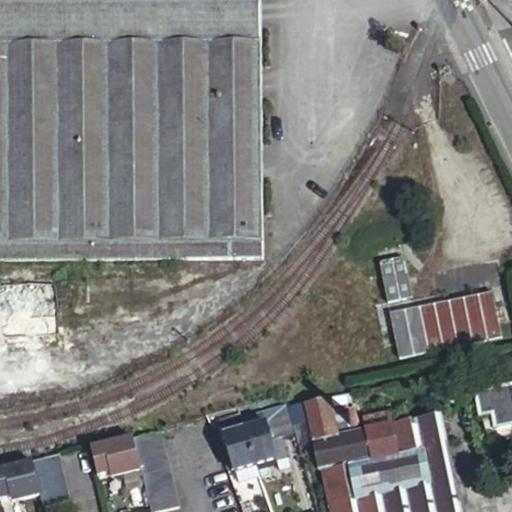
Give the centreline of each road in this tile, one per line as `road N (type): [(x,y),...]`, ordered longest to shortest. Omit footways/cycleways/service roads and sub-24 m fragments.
road 1 (unknown): [(462,14),(423,60),(422,75),(473,244)]
road 2 (unknown): [(334,0),(305,196)]
road 3 (tertiary): [(511,118),(455,0)]
